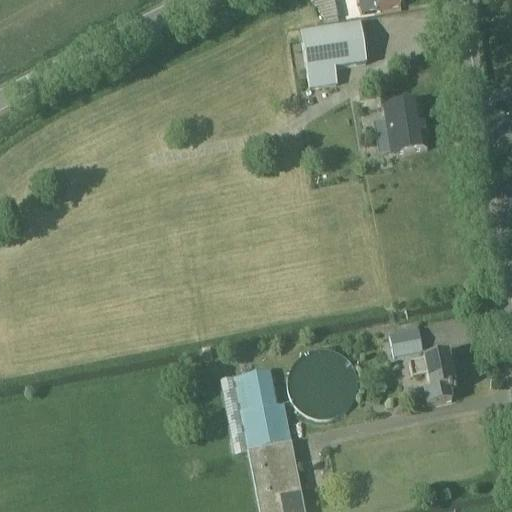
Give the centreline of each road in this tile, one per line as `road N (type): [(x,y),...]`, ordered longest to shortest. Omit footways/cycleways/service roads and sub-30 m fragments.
road 1 (tertiary): [(511,347),(457,0)]
road 2 (tertiary): [(0,100),(195,0)]
